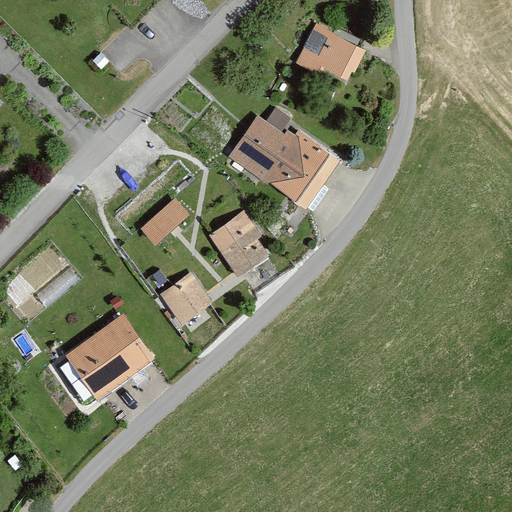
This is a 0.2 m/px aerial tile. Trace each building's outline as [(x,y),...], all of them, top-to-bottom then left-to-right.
[(363,52),(313,29),(296,65),(342,86),(347,76),(351,78),(363,52)] [(264,126),(254,119),(225,162),(300,212),(335,161),(295,134),(292,138),(285,134),(283,137),(280,135),(289,122),(274,112),(264,126)] [(186,219),(173,203),(137,231),(150,247),(186,219)] [(272,257),(242,213),(204,239),(234,283),(272,257)] [(210,307),(188,276),(156,298),(178,329),(210,307)] [(120,307),(115,300),(108,305),(113,312),(120,307)] [(151,361),(121,317),(61,356),(92,401),(151,361)]
